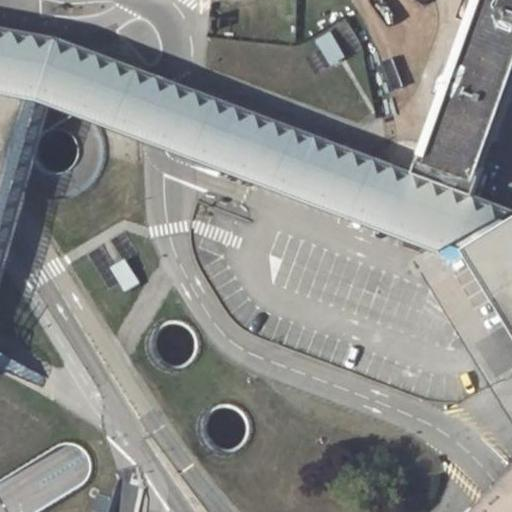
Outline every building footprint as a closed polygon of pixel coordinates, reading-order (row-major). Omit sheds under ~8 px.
[(511,0),(487,0),(421,177),(486,202),(511,128),(511,0)] [(213,98),(32,32),(0,25),(0,92),(23,97),(471,260),(482,253),(506,239),(511,235),(511,211),(486,202),(421,177),(213,98)] [(327,31),(312,39),(329,68),(344,59),(327,31)] [(482,253),(471,260),(511,326),(511,235),(506,239),(482,253)] [(126,257),(111,266),(127,293),(142,284),(126,257)]
